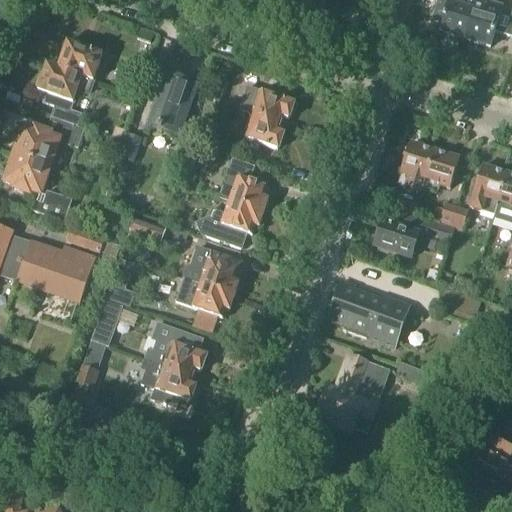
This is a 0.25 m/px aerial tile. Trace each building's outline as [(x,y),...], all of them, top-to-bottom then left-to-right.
[(225,0),(222,9),(234,13),(237,0),(225,0)] [(276,0),(275,3),(310,16),(314,8),(315,0),(276,0)] [(445,13),(438,35),(463,43),(476,2),(476,0),(441,0),(438,11),(445,13)] [(511,15),(501,12),(502,10),(476,2),(463,43),(489,51),(494,35),(511,40),(511,15)] [(58,71),(46,67),(46,68),(92,85),(101,57),(66,45),(58,71)] [(70,114),(77,96),(90,99),(94,85),(92,85),(46,68),(37,94),(48,98),(45,107),(54,110),(50,121),(61,125),(61,123),(78,129),(82,118),(70,114)] [(165,79),(148,131),(179,142),(197,90),(187,87),(189,80),(177,76),(175,82),(165,79)] [(226,85),(214,80),(206,103),(214,105),(218,95),(222,96),(226,85)] [(292,115),(293,112),(293,109),(293,106),(258,95),(250,118),(282,129),(284,122),(288,123),(289,120),(291,118),(292,115)] [(214,105),(206,103),(189,147),(211,155),(217,137),(209,134),(211,128),(207,126),(214,105)] [(282,145),(282,142),(283,139),(282,136),(280,135),(282,129),(250,118),(242,140),(246,142),(245,146),(244,148),(246,151),(254,154),(257,152),(259,147),(277,153),(279,151),(280,148),(282,145)] [(78,131),(78,129),(61,123),(61,125),(57,136),(50,134),(50,137),(34,132),(33,135),(23,131),(14,158),(52,172),(61,146),(78,152),(84,133),(78,131)] [(127,138),(119,162),(134,167),(142,142),(127,138)] [(398,188),(405,191),(404,193),(421,198),(423,193),(422,193),(434,154),(409,147),(400,176),(401,176),(398,188)] [(434,154),(422,193),(423,193),(436,197),(439,188),(450,192),(459,162),(434,154)] [(13,192),(32,198),(33,195),(43,198),(52,172),(14,158),(4,186),(15,189),(13,192)] [(255,170),(232,162),(218,201),(264,217),(268,203),(265,201),(268,192),(249,186),(255,170)] [(483,170),(471,211),(493,218),(494,215),(497,208),(506,177),(483,170)] [(497,208),(494,215),(493,218),(493,220),(511,226),(511,179),(506,177),(497,208)] [(42,207),(33,203),(29,214),(64,225),(72,203),(46,195),(42,207)] [(223,217),(213,214),(211,221),(208,220),(193,226),(199,238),(242,253),(247,237),(252,239),(255,229),(259,230),(264,217),(218,201),(218,202),(227,205),(223,217)] [(394,213),(403,216),(414,220),(414,219),(418,205),(413,204),(412,206),(397,201),(394,213)] [(431,225),(431,226),(449,233),(452,234),(452,232),(453,231),(450,230),(457,209),(445,205),(443,213),(436,210),(431,225)] [(457,209),(450,230),(453,231),(452,232),(462,235),(469,213),(457,209)] [(398,232),(382,227),(374,250),(412,262),(417,248),(433,254),(437,243),(448,247),(452,234),(449,233),(431,226),(431,225),(414,219),(414,220),(403,216),(398,232)] [(128,240),(160,251),(167,232),(135,220),(128,240)] [(0,280),(16,286),(15,287),(80,309),(96,261),(64,250),(62,255),(30,244),(30,245),(12,239),(14,235),(0,230),(0,280)] [(104,242),(70,231),(65,245),(99,257),(104,242)] [(120,250),(107,245),(95,281),(108,286),(120,250)] [(190,270),(194,272),(190,285),(234,300),(239,286),(236,285),(242,267),(197,251),(190,270)] [(184,283),(176,306),(223,322),(226,313),(229,314),(234,300),(190,285),(184,283)] [(104,303),(122,309),(122,310),(129,312),(134,298),(109,290),(104,303)] [(329,323),(349,331),(348,335),(394,352),(409,309),(381,299),(380,304),(341,290),(329,323)] [(481,306),(444,293),(437,311),(475,323),(481,306)] [(104,303),(89,345),(107,352),(122,310),(122,309),(104,303)] [(205,366),(205,363),(205,360),(197,357),(201,344),(156,328),(151,342),(156,344),(151,359),(146,357),(144,364),(194,381),(197,374),(200,375),(202,373),(203,371),(204,368),(205,366)] [(495,377),(511,386),(511,356),(508,354),(495,377)] [(336,393),(329,390),(318,421),(353,435),(354,432),(366,437),(390,374),(349,359),(336,393)] [(194,397),(195,394),(195,392),(195,389),(192,388),(193,385),(194,381),(144,364),(140,373),(145,375),(140,388),(154,393),(151,403),(165,408),(169,397),(189,404),(191,402),(193,400),(194,397)] [(400,365),(395,377),(438,394),(442,382),(400,365)] [(82,369),(68,408),(85,414),(98,375),(82,369)] [(477,452),(470,465),(500,481),(511,488),(511,459),(511,460),(511,459),(511,402),(509,401),(498,422),(493,419),(483,438),(479,446),(480,447),(477,452)] [(18,511),(21,490),(7,488),(4,511),(18,511)]
